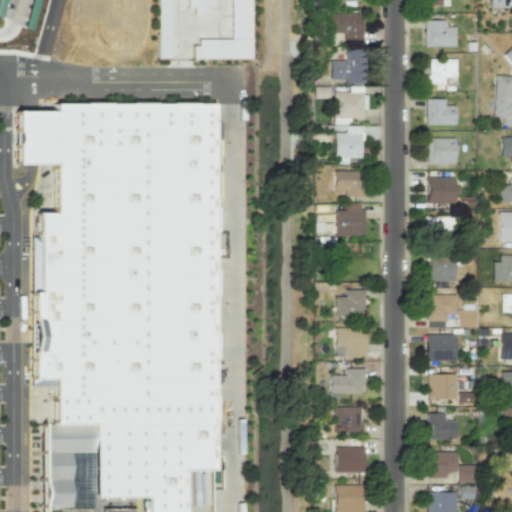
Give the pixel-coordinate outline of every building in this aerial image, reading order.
[(156,0),(156,59),(169,59),(169,0),(156,0)] [(186,0),(213,0),(213,6),(206,6),(206,13),(193,13),(193,6),(186,6),(186,0)] [(230,0),(230,39),(197,39),(198,46),(191,46),(191,60),(250,58),(250,0),(230,0)] [(507,0),(487,0),(488,8),(507,7),(507,0)] [(342,32),(326,32),(326,13),(357,13),(357,19),(361,19),(361,39),(342,39),(342,32)] [(422,20),(423,46),(453,46),(453,26),(443,26),(443,20),(422,20)] [(500,55),(511,67),(511,46),(511,45),(500,55)] [(343,83),(343,78),(328,79),(328,60),(343,60),(343,49),(359,49),(359,84),(343,83)] [(427,59),(427,75),(424,75),(424,84),(442,84),(442,77),(453,77),(453,59),(427,59)] [(511,100),(510,100),(511,76),(493,75),(490,117),(500,118),(500,125),(511,125),(511,100)] [(312,86),(312,98),(328,98),(328,86),(312,86)] [(331,92),(331,118),(361,118),(361,92),(331,92)] [(143,511),(143,493),(90,492),(90,449),(68,449),(68,504),(40,503),(40,421),(49,421),(48,373),(25,373),(25,284),(33,284),(33,205),(48,205),(48,156),(10,156),(10,102),(49,102),(49,95),(210,96),(210,136),(217,136),(217,192),(210,192),(210,466),(180,466),(180,511),(143,511)] [(423,98),(423,124),(453,124),(452,105),(442,105),(442,99),(423,98)] [(332,132),(332,158),(335,157),(335,164),(346,164),(346,158),(359,158),(359,133),(332,132)] [(511,134),(499,134),(499,154),(509,154),(509,160),(511,160),(511,134)] [(424,135),(425,160),(453,160),(453,135),(424,135)] [(332,170),(332,190),(342,190),(342,196),(361,196),(361,179),(357,179),(357,171),(332,170)] [(424,174),(424,201),(453,200),(453,175),(424,174)] [(509,182),(498,182),(498,200),(511,200),(511,175),(509,175),(509,182)] [(332,236),(358,236),(358,231),(362,231),(362,210),(357,210),(357,203),(343,203),(343,210),(332,210),(332,236)] [(511,209),(497,209),(497,239),(511,239),(511,209)] [(454,213),(453,231),(427,232),(427,214),(454,213)] [(491,259),(491,279),(511,279),(511,252),(498,252),(498,259),(491,259)] [(428,260),(424,259),(424,278),(453,278),(453,253),(428,253),(428,260)] [(359,306),(359,313),(332,312),(332,294),(344,294),(344,287),(362,287),(362,306),(359,306)] [(511,291),(511,316),(511,317),(511,310),(499,310),(499,291),(511,291)] [(425,298),(425,319),(444,318),(444,312),(455,312),(454,292),(428,292),(428,298),(425,298)] [(455,307),(456,324),(474,325),(474,307),(455,307)] [(332,325),(332,344),(333,344),(333,354),(344,354),(344,355),(364,355),(363,325),(332,325)] [(511,331),(498,331),(498,357),(511,357),(511,331)] [(424,332),(424,358),(454,358),(454,332),(424,332)] [(328,372),(327,391),(359,391),(359,383),(362,383),(362,366),(344,366),(344,372),(328,372)] [(511,368),(511,393),(500,394),(500,369),(511,368)] [(425,372),(426,397),(454,397),(454,372),(425,372)] [(332,404),(332,423),(343,423),(343,430),(361,430),(361,420),(358,420),(358,404),(332,404)] [(511,404),(500,406),(502,419),(506,418),(508,433),(511,432),(511,404)] [(443,418),(443,411),(424,411),(424,437),(454,437),(454,418),(443,418)] [(334,445),(334,450),(333,450),(333,470),(362,470),(362,445),(334,445)] [(454,450),(454,469),(444,469),(444,476),(425,476),(425,465),(429,466),(429,450),(454,450)] [(456,463),(456,481),(474,480),(473,463),(456,463)] [(511,484),(502,475),(490,490),(510,507),(511,504),(511,484)] [(332,482),(332,509),(350,509),(350,508),(361,508),(361,483),(332,482)] [(458,484),(458,497),(472,497),(472,484),(458,484)] [(425,490),(425,511),(453,511),(453,490),(425,490)]
